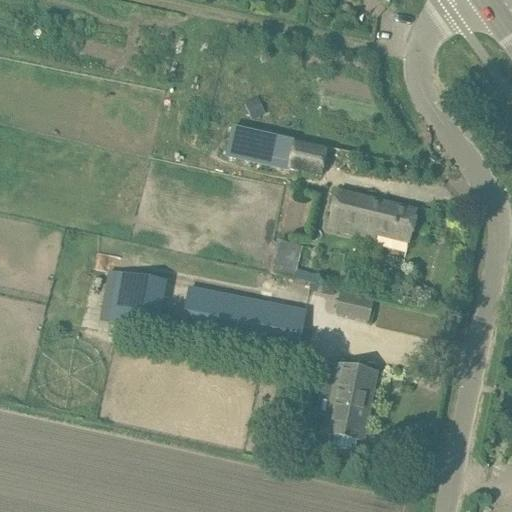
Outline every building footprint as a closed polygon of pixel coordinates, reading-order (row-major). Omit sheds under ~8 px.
[(264,116),(257,99),(243,104),(251,122),(264,116)] [(326,151),(293,144),(287,170),(320,177),(326,151)] [(416,212),(336,192),(327,229),(374,240),(375,236),(408,244),(416,212)] [(302,247),(276,241),(269,274),(273,275),(273,277),(292,281),(292,280),(294,280),(302,247)] [(166,283),(108,272),(99,323),(157,334),(166,283)] [(296,273),(294,280),(313,285),(315,278),(296,273)] [(304,314),(188,290),(178,336),(295,360),(304,314)] [(332,313),(365,323),(371,302),(339,292),(332,313)] [(374,375),(337,368),(324,435),(329,436),(327,445),(354,451),(355,442),(360,443),(374,375)]
